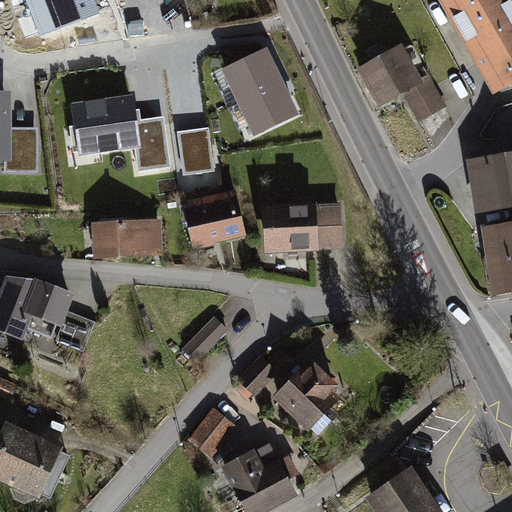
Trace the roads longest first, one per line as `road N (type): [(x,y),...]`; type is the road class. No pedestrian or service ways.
road 1 (tertiary): [(444,289),(299,0)]
road 2 (residential): [(0,259),(206,278),(289,295)]
road 3 (residential): [(103,511),(289,295)]
road 4 (residential): [(478,354),(399,430),(287,511)]
road 5 (residential): [(289,295),(374,309),(444,289)]
road 6 (residential): [(0,52),(17,62),(45,62),(132,44)]
